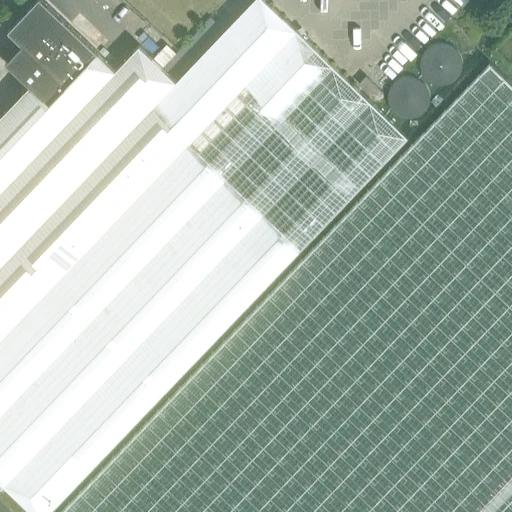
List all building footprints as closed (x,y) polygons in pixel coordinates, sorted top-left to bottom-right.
[(0,117),(0,479),(33,511),(50,511),(108,451),(263,289),(384,162),(409,136),(266,0),(253,0),(177,80),(140,45),(118,68),(116,70),(108,62),(99,53),(67,84),(49,103),(31,85),(0,117)] [(21,41),(4,59),(31,85),(49,103),(67,84),(99,53),(99,52),(43,0),(37,0),(9,30),(21,41)] [(462,62),(462,61),(462,56),(460,52),(456,45),(452,42),(448,41),(443,39),(439,39),(434,40),(430,42),(425,46),(422,50),(420,54),(419,61),(419,66),(421,70),(425,76),(428,79),(431,81),(439,83),(443,83),(448,82),(452,79),(456,77),(458,74),(460,70),(462,66),(462,62)] [(166,42),(153,56),(162,65),(175,52),(166,42)] [(511,83),(490,62),(59,511),(485,511),(511,484),(511,83)] [(430,97),(430,96),(430,91),(429,87),(424,80),(422,78),(418,76),(414,74),(409,74),(403,74),(400,76),(394,80),(391,83),(389,87),(387,95),(388,103),(390,107),(393,110),(395,112),(399,115),(403,117),(407,117),(415,116),(423,112),(426,108),(428,105),(430,97)] [(383,92),(367,76),(359,83),(376,99),(383,92)] [(511,511),(511,484),(485,511),(511,511)]
